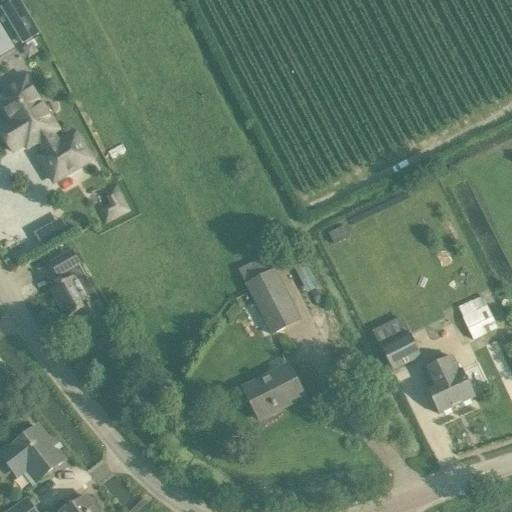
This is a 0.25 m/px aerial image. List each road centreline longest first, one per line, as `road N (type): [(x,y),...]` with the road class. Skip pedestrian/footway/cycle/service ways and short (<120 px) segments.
road 1 (tertiary): [(0,286),(117,447),(196,511)]
road 2 (tertiary): [(396,505),(511,465)]
